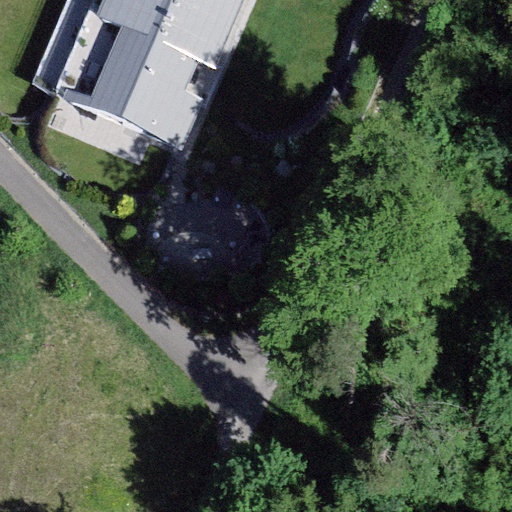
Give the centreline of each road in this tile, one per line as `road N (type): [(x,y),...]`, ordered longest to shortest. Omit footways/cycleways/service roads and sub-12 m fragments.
road 1 (track): [(435,0),(207,511)]
road 2 (track): [(263,388),(167,355),(0,178)]
